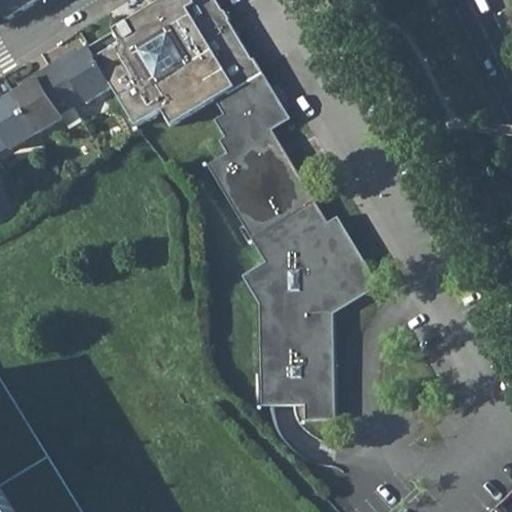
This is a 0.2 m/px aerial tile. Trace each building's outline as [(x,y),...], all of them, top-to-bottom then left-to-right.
[(40,0),(0,0),(0,5),(11,18),(40,0)] [(261,305),(263,405),(307,404),(307,420),(340,419),(337,311),(382,282),(340,214),(329,221),(290,156),(283,132),(292,118),(255,55),(253,57),(217,0),(164,0),(157,4),(159,8),(132,25),(128,19),(113,29),(114,32),(89,47),(114,88),(139,128),(162,114),(171,128),(215,100),(225,116),(218,120),(228,138),(221,141),(229,156),(210,167),(268,263),(246,276),(261,305)] [(89,103),(114,88),(89,47),(79,53),(65,63),(61,58),(48,66),(73,106),(86,98),(89,103)] [(76,48),(61,58),(65,63),(79,53),(76,48)] [(48,66),(37,73),(40,78),(24,87),(12,94),(37,135),(63,118),(60,114),(73,106),(48,66)] [(21,82),(24,87),(40,78),(37,73),(21,82)] [(12,94),(1,101),(0,101),(0,150),(9,146),(11,151),(37,135),(12,94)] [(0,511),(81,511),(0,378),(0,511)]
